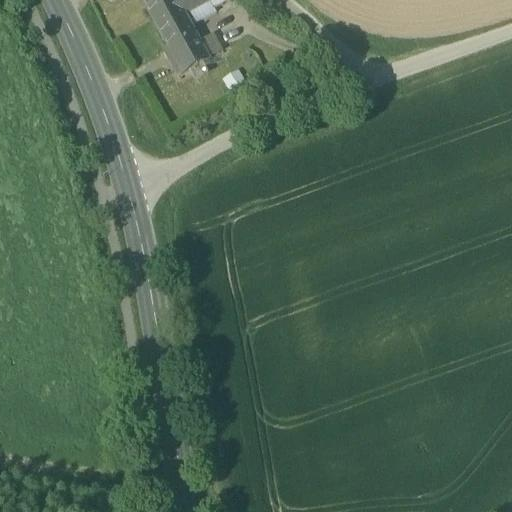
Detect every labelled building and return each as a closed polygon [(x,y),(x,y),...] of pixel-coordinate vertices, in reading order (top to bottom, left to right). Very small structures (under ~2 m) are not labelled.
[(141,0),(152,21),(191,0),(141,0)] [(191,0),(152,21),(169,51),(196,37),(191,27),(186,16),(209,3),(210,3),(207,0),(191,0)] [(209,3),(213,11),(214,11),(232,0),(207,0),(210,3),(209,3)] [(186,16),(191,27),(216,13),(214,11),(213,11),(209,3),(186,16)] [(210,61),(196,37),(169,51),(164,53),(178,78),(210,61)]
